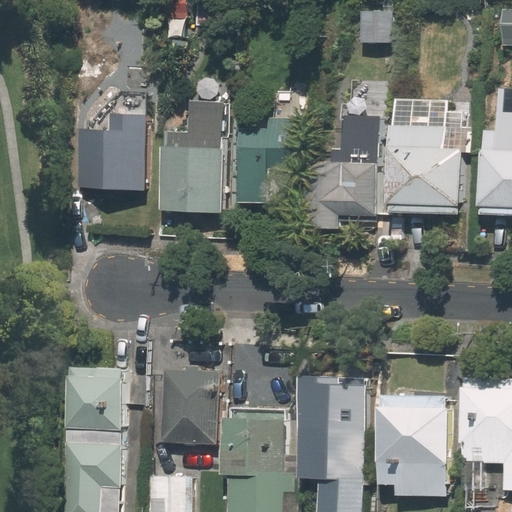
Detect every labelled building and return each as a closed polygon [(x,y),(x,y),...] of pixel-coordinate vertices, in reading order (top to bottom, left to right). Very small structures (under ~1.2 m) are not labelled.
[(200,0),(199,23),(226,25),(226,0),(200,0)] [(87,12),(85,57),(141,59),(144,14),(87,12)] [(366,13),(365,44),(392,45),(393,14),(366,13)] [(167,145),(164,207),(224,210),(229,100),(195,99),(194,129),(171,128),(170,145),(167,145)] [(83,124),(81,186),(149,189),(152,110),(115,108),(115,125),(83,124)] [(323,156),(321,222),(350,223),(350,219),(384,220),(388,113),(354,112),(352,144),(344,144),(344,156),(323,156)] [(255,124),(251,199),(280,200),(281,165),(308,167),(311,116),(282,114),(281,125),(255,124)] [(403,208),(468,211),(473,124),(407,120),(402,195),(404,195),(403,208)] [(484,212),(511,213),(511,127),(492,126),(491,146),(488,145),(484,212)] [(129,375),(150,376),(151,340),(130,339),(129,375)] [(71,365),(69,426),(73,426),(71,498),(87,498),(87,479),(99,480),(100,463),(103,463),(104,447),(120,447),(124,368),(71,365)] [(166,368),(163,442),(221,443),(224,370),(202,370),(203,365),(190,365),(190,369),(166,368)] [(511,373),(478,372),(478,384),(476,384),(473,438),(476,438),(475,460),(479,460),(478,482),(495,483),(496,459),(511,460),(511,373)] [(410,491),(456,494),(463,404),(457,403),(458,394),(398,389),(397,401),(394,401),(395,481),(411,482),(410,491)] [(354,397),(353,407),(365,408),(366,398),(354,397)] [(365,511),(368,476),(370,411),(346,410),(346,418),(341,418),(341,423),(307,421),(305,474),(325,475),(323,511),(365,511)] [(231,413),(229,471),(239,471),(236,511),(289,511),(290,489),(298,490),(298,472),(291,471),(293,415),(231,413)] [(151,475),(149,511),(193,511),(195,477),(151,475)]
